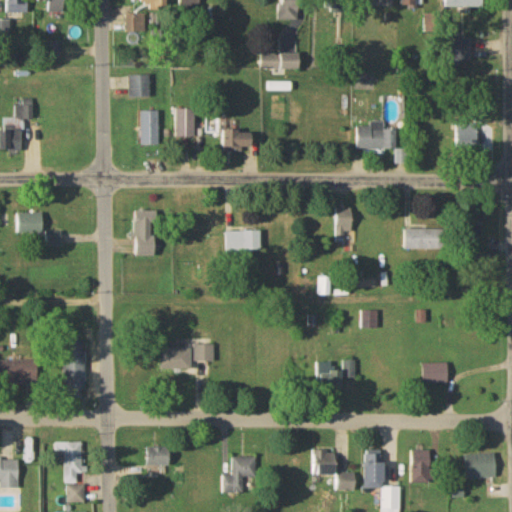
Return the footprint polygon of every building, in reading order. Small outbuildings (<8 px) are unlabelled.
[(0,0),(0,5),(6,5),(6,15),(26,15),(26,0),(0,0)] [(144,0),(144,9),(168,10),(168,0),(144,0)] [(202,0),(183,0),(183,11),(203,11),(202,0)] [(276,0),(276,22),(300,22),(300,0),(276,0)] [(392,0),(379,0),(380,8),(393,8),(392,0)] [(405,0),(405,8),(423,8),(422,0),(405,0)] [(446,0),(447,10),(481,10),(480,0),(446,0)] [(125,15),(125,35),(144,35),(144,15),(125,15)] [(425,15),(425,33),(443,33),(443,15),(425,15)] [(10,22),(0,22),(0,35),(9,36),(10,22)] [(261,70),(303,70),(303,55),(261,55),(261,70)] [(149,100),(149,77),(127,77),(127,100),(149,100)] [(25,121),(33,121),(33,100),(15,100),(15,120),(1,120),(2,145),(25,145),(25,121)] [(195,139),(195,110),(174,110),(174,139),(195,139)] [(158,113),(141,113),(141,142),(158,142),(158,113)] [(385,122),(370,122),(370,127),(356,127),(357,150),(398,149),(397,130),(385,130),(385,122)] [(452,149),(467,149),(467,126),(452,126),(452,149)] [(256,131),(226,131),(226,151),(256,151),(256,131)] [(352,235),(352,208),(333,208),(333,243),(344,243),(344,235),(352,235)] [(44,235),(44,214),(17,214),(17,235),(44,235)] [(156,218),(137,218),(137,257),(156,257),(156,218)] [(443,231),(404,231),(404,250),(443,250),(443,231)] [(262,232),(228,232),(228,255),(262,255),(262,232)] [(49,233),(48,246),(60,247),(61,234),(49,233)] [(330,297),(330,278),(317,278),(317,297),(330,297)] [(454,320),(454,309),(443,309),(443,320),(454,320)] [(377,312),(359,312),(359,330),(377,330),(377,312)] [(196,362),(213,362),(213,346),(196,346),(196,362)] [(192,348),(160,348),(160,371),(192,371),(192,348)] [(64,388),(85,388),(85,350),(64,350),(64,388)] [(38,362),(0,362),(0,386),(38,386),(38,362)] [(355,388),(355,363),(336,363),(336,364),(317,364),(317,388),(355,388)] [(423,365),(423,386),(448,386),(448,365),(423,365)] [(62,476),(83,476),(83,443),(62,443),(62,476)] [(171,449),(147,449),(147,468),(171,468),(171,449)] [(380,511),(398,511),(399,488),(386,488),(386,464),(380,464),(380,452),(365,452),(364,490),(380,490),(380,511)] [(411,452),(411,485),(432,485),(432,452),(411,452)] [(309,453),(309,476),(338,476),(338,453),(309,453)] [(495,480),(495,456),(465,456),(465,480),(495,480)] [(0,489),(20,489),(20,459),(0,459),(0,489)] [(255,459),(231,459),(231,478),(220,478),(220,496),(242,496),(242,479),(255,479),(255,459)]
